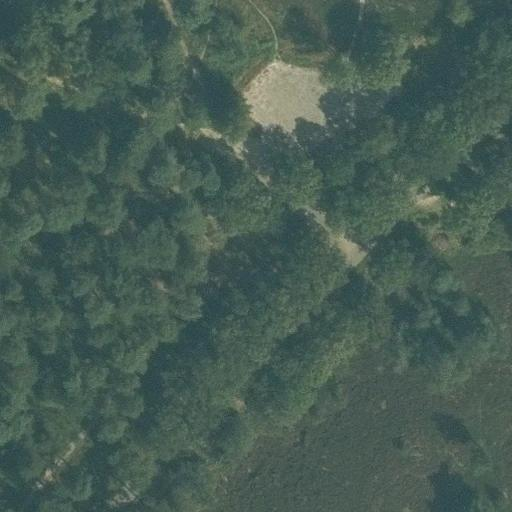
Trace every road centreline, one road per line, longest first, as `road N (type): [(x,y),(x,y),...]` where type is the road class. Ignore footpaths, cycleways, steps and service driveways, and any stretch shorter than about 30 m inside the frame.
road 1 (unclassified): [(111,511),(511,93)]
road 2 (unknown): [(325,229),(272,264),(174,290),(18,511)]
road 3 (track): [(0,54),(223,148)]
road 4 (track): [(242,153),(273,142),(319,107),(343,64),(362,0)]
